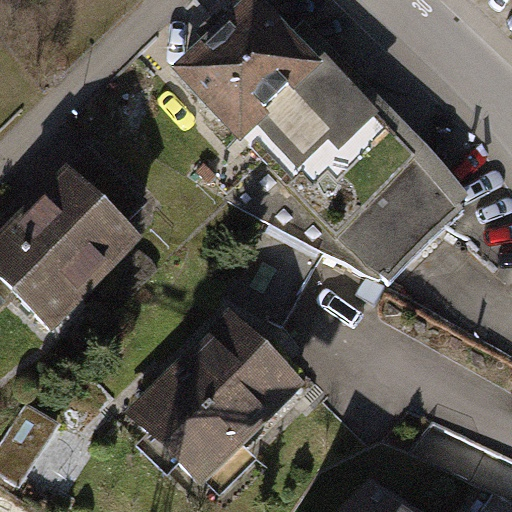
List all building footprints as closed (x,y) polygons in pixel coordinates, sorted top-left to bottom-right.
[(281,24),(257,0),(234,0),(168,63),(234,131),(312,57),(281,24)] [(289,17),(281,24),(312,57),(234,131),(259,157),(219,199),(377,278),(460,192),(425,147),(289,17)] [(89,152),(67,175),(125,232),(148,210),(89,152)] [(67,175),(0,242),(0,290),(58,344),(144,253),(125,232),(67,175)] [(225,308),(118,410),(189,484),(296,381),(225,308)] [(52,421),(19,401),(0,431),(0,478),(12,486),(52,421)] [(399,511),(370,493),(353,511),(399,511)]
